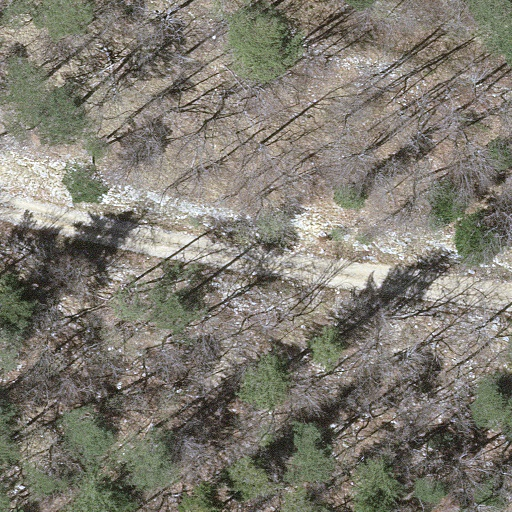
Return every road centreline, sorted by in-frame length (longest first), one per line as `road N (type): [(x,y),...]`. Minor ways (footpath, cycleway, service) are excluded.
road 1 (track): [(0,207),(511,320)]
road 2 (track): [(511,75),(260,0)]
